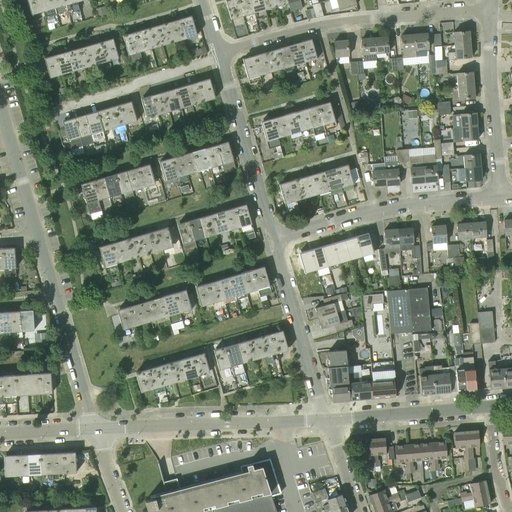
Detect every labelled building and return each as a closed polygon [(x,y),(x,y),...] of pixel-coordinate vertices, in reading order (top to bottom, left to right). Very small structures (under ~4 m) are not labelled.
[(43,12),(40,0),(27,0),(32,15),(43,12)] [(57,14),(52,0),(40,0),(43,12),(45,17),(57,14)] [(68,11),(64,0),(52,0),(57,14),(68,11)] [(64,0),(68,11),(68,12),(69,12),(70,14),(80,11),(77,2),(76,0),(64,0)] [(242,16),(237,0),(225,0),(230,16),(231,19),(242,16)] [(237,0),(242,16),(254,13),(250,0),(237,0)] [(267,18),(265,10),(262,0),(250,0),(254,13),(256,21),(267,18)] [(277,7),(274,0),(262,0),(265,10),(277,7)] [(287,0),(288,3),(291,12),(302,9),(299,0),(287,0)] [(336,0),(340,10),(356,5),(354,0),(336,0)] [(312,5),(316,18),(323,16),(319,2),(312,5)] [(98,17),(108,13),(105,6),(95,9),(98,17)] [(191,16),(179,20),(185,39),(197,36),(191,16)] [(185,39),(179,20),(168,23),(174,42),(185,39)] [(174,42),(168,23),(156,26),(162,46),(174,42)] [(162,46),(156,26),(145,29),(151,49),(162,46)] [(151,49),(145,29),(134,33),(139,52),(151,49)] [(454,45),(470,44),(469,31),(453,33),(454,45)] [(141,59),(139,52),(134,33),(122,36),(124,40),(128,56),(129,55),(131,62),(141,59)] [(427,33),(414,34),(416,56),(426,55),(426,51),(429,51),(427,33)] [(416,56),(414,34),(401,36),(403,57),(416,56)] [(374,38),(375,54),(389,53),(387,37),(374,38)] [(376,60),(375,54),(374,38),(361,39),(363,61),(376,60)] [(113,39),(101,42),(107,62),(119,58),(114,43),(113,39)] [(311,39),(300,43),(305,62),(317,59),(311,39)] [(335,57),(349,56),(347,40),(334,41),(335,57)] [(107,62),(101,42),(90,45),(96,65),(107,62)] [(305,62),(300,43),(288,46),(294,65),(305,62)] [(470,44),(454,45),(455,52),(448,52),(448,59),(472,57),(470,44)] [(96,65),(90,45),(79,49),(84,68),(96,65)] [(294,65),(288,46),(277,49),(283,69),(294,65)] [(191,58),(200,55),(197,47),(189,50),(191,58)] [(84,68),(79,49),(67,52),(73,72),(84,68)] [(283,69),(277,49),(266,52),(271,72),(283,69)] [(73,72),(67,52),(56,55),(62,75),(73,72)] [(271,72),(266,52),(254,56),(260,75),(271,72)] [(62,75),(56,55),(44,59),(50,78),(62,75)] [(262,82),(260,75),(254,56),(243,59),(250,86),(262,82)] [(456,74),(458,86),(474,85),(473,72),(456,74)] [(209,79),(198,82),(204,102),(215,98),(209,79)] [(204,102),(198,82),(186,86),(192,105),(204,102)] [(474,85),(458,86),(459,99),(475,98),(474,85)] [(192,105),(186,86),(175,89),(181,108),(192,105)] [(181,108),(175,89),(164,92),(169,112),(181,108)] [(169,112),(164,92),(152,96),(158,115),(169,112)] [(408,105),(411,98),(403,94),(400,101),(408,105)] [(158,115),(152,96),(141,99),(146,118),(158,115)] [(391,108),(398,105),(394,98),(387,101),(391,108)] [(368,110),(370,104),(363,101),(361,107),(368,110)] [(131,102),(119,105),(125,124),(137,121),(131,102)] [(318,105),(324,125),(335,121),(334,118),(329,102),(318,105)] [(125,124),(119,105),(108,108),(114,128),(125,124)] [(306,109),(312,128),(315,138),(326,135),(324,125),(318,105),(306,109)] [(114,128),(108,108),(97,112),(102,131),(114,128)] [(295,112),(301,131),(312,128),(306,109),(295,112)] [(409,118),(418,118),(417,110),(408,111),(409,118)] [(102,131),(97,112),(85,115),(91,134),(93,142),(104,139),(102,131)] [(284,115),(289,135),(301,131),(295,112),(284,115)] [(460,114),(461,127),(477,126),(476,113),(460,114)] [(91,134),(85,115),(74,118),(80,138),(91,134)] [(273,118),(279,138),(289,135),(284,115),(273,118)] [(82,146),(80,138),(74,118),(62,122),(64,126),(68,141),(69,141),(71,149),(82,146)] [(279,138),(273,118),(261,122),(266,141),(267,141),(269,149),(281,145),(279,138)] [(477,126),(461,127),(462,141),(478,139),(477,126)] [(441,149),(440,143),(440,139),(434,140),(435,154),(422,155),(424,183),(437,182),(435,159),(441,158),(441,154),(441,149)] [(404,168),(402,150),(402,141),(396,141),(397,162),(384,163),(384,170),(386,186),(399,185),(398,169),(404,168)] [(217,145),(222,164),(224,172),(231,170),(235,169),(233,161),(232,157),(229,146),(228,142),(217,145)] [(222,164),(217,145),(205,148),(210,168),(222,164)] [(210,168),(205,148),(194,152),(199,171),(210,168)] [(424,183),(422,155),(409,157),(409,149),(402,150),(404,168),(410,168),(411,184),(424,183)] [(200,176),(199,171),(194,152),(182,155),(188,174),(189,179),(200,176)] [(367,153),(358,153),(362,166),(368,165),(367,153)] [(463,155),(464,168),(480,167),(479,154),(463,155)] [(188,174),(182,155),(171,158),(176,178),(188,174)] [(176,178),(171,158),(159,162),(160,166),(164,181),(176,178)] [(347,164),(336,168),(342,187),(353,184),(352,180),(349,169),(347,164)] [(138,168),(143,187),(155,184),(151,169),(149,165),(138,168)] [(480,167),(464,168),(465,181),(482,180),(480,167)] [(126,171),(132,190),(143,187),(138,168),(126,171)] [(342,187),(336,168),(325,171),(330,190),(342,187)] [(453,169),(442,170),(443,183),(450,182),(449,176),(453,176),(453,169)] [(386,186),(384,170),(372,171),(373,187),(386,186)] [(115,175),(121,194),(132,190),(126,171),(115,175)] [(330,190),(325,171),(313,174),(319,194),(330,190)] [(319,194),(313,174),(302,178),(308,197),(319,194)] [(121,194),(115,175),(104,178),(109,197),(121,194)] [(92,181),(98,200),(109,197),(104,178),(92,181)] [(308,197),(302,178),(291,181),(296,200),(308,197)] [(101,211),(98,200),(92,181),(81,184),(82,189),(89,214),(101,211)] [(298,204),(296,200),(291,181),(279,184),(286,208),(298,204)] [(188,185),(180,187),(182,193),(190,191),(188,185)] [(134,204),(128,206),(125,207),(127,213),(130,212),(136,210),(134,204)] [(234,208),(240,227),(241,234),(253,230),(246,205),(234,208)] [(116,216),(126,213),(124,207),(114,210),(116,216)] [(223,211),(228,231),(240,227),(234,208),(223,211)] [(105,218),(112,217),(110,210),(104,212),(105,218)] [(212,215),(217,234),(228,231),(223,211),(212,215)] [(200,218),(206,237),(217,234),(212,215),(208,216),(200,218)] [(189,221),(195,240),(206,237),(200,218),(189,221)] [(505,235),(511,234),(511,219),(503,220),(505,235)] [(196,246),(195,240),(189,221),(177,224),(178,229),(184,249),(196,246)] [(470,223),(471,238),(486,237),(485,222),(470,223)] [(471,238),(470,223),(457,224),(458,239),(471,238)] [(432,243),(446,242),(445,225),(431,226),(432,243)] [(168,227),(156,230),(162,250),(174,247),(173,243),(169,231),(168,227)] [(398,229),(399,244),(413,243),(412,228),(398,229)] [(399,244),(398,229),(384,230),(385,246),(399,244)] [(162,250),(156,230),(145,234),(150,253),(162,250)] [(150,253),(145,234),(133,237),(139,257),(150,253)] [(368,234),(356,237),(361,254),(362,256),(373,253),(369,238),(368,234)] [(139,257),(133,237),(122,240),(128,260),(139,257)] [(361,254),(356,237),(345,240),(350,258),(361,254)] [(488,268),(495,267),(492,239),(487,240),(488,252),(487,252),(488,268)] [(128,260),(122,240),(111,243),(116,263),(128,260)] [(350,258),(345,240),(333,244),(338,261),(350,258)] [(221,245),(223,251),(230,249),(228,242),(221,245)] [(118,269),(116,263),(111,243),(99,247),(106,272),(118,269)] [(338,261),(333,244),(322,247),(327,264),(329,270),(340,267),(338,261)] [(455,271),(453,244),(447,245),(448,258),(445,258),(446,271),(455,271)] [(453,244),(455,271),(465,270),(464,257),(459,257),(458,244),(453,244)] [(422,275),(419,246),(411,246),(412,259),(416,258),(417,270),(412,270),(413,275),(422,275)] [(327,264),(322,247),(311,250),(316,268),(327,264)] [(15,248),(3,249),(4,269),(16,268),(15,248)] [(381,271),(387,270),(384,248),(378,249),(381,271)] [(316,268),(311,250),(299,254),(304,271),(316,268)] [(475,268),(485,268),(484,257),(475,258),(475,268)] [(168,269),(174,267),(172,259),(165,261),(168,269)] [(252,270),(257,287),(260,296),(271,292),(264,267),(252,270)] [(257,287),(252,270),(241,274),(246,291),(257,287)] [(246,291),(241,274),(230,277),(235,294),(236,300),(248,297),(246,291)] [(390,287),(400,286),(399,274),(389,275),(390,287)] [(235,294),(230,277),(218,280),(223,297),(235,294)] [(223,297),(218,280),(207,284),(212,301),(223,297)] [(212,301),(207,284),(196,287),(197,291),(200,304),(212,301)] [(408,289),(412,332),(431,330),(430,317),(429,309),(427,287),(408,289)] [(412,332),(408,289),(386,291),(390,334),(412,332)] [(174,293),(179,310),(191,307),(186,292),(186,290),(174,293)] [(179,310),(174,293),(163,296),(168,314),(171,324),(182,320),(179,310)] [(383,293),(371,295),(372,304),(383,303),(383,293)] [(318,319),(337,313),(334,302),(342,300),(340,294),(322,299),(324,305),(315,308),(318,319)] [(373,308),(372,304),(371,295),(363,295),(364,309),(373,308)] [(168,314),(163,296),(152,300),(157,317),(168,314)] [(157,317),(152,300),(140,303),(146,320),(157,317)] [(263,310),(270,309),(267,300),(261,302),(263,310)] [(146,320),(140,303),(129,306),(134,324),(146,320)] [(137,333),(134,324),(129,306),(117,310),(125,336),(137,333)] [(33,310),(20,311),(22,332),(34,331),(33,310)] [(22,332),(20,311),(9,312),(10,333),(22,332)] [(343,311),(337,313),(318,319),(321,329),(334,325),(336,331),(353,326),(351,320),(346,321),(343,311)] [(477,312),(478,322),(479,330),(494,328),(492,311),(477,312)] [(0,333),(10,333),(9,312),(0,312),(0,333)] [(479,330),(478,322),(469,323),(471,344),(480,343),(479,330)] [(494,328),(479,330),(480,343),(495,342),(494,328)] [(283,331),(271,334),(276,354),(288,350),(284,335),(283,331)] [(461,332),(455,333),(456,345),(463,344),(461,332)] [(276,354),(271,334),(259,337),(265,357),(276,354)] [(265,357),(259,337),(248,340),(254,360),(265,357)] [(254,360),(248,340),(237,344),(242,363),(254,360)] [(245,373),(242,363),(237,344),(225,347),(231,366),(234,376),(245,373)] [(231,366),(225,347),(214,350),(215,355),(219,370),(231,366)] [(350,400),(348,374),(346,350),(328,351),(329,367),(327,367),(329,386),(331,386),(332,402),(350,400)] [(204,353),(192,356),(198,376),(210,373),(205,357),(204,353)] [(198,376),(192,356),(181,360),(186,379),(198,376)] [(473,357),(463,358),(464,369),(465,369),(467,391),(476,390),(473,357)] [(448,367),(449,373),(450,392),(467,391),(465,369),(464,369),(463,358),(453,359),(454,366),(448,367)] [(186,379),(181,360),(170,363),(175,383),(186,379)] [(371,362),(373,381),(374,398),(395,397),(392,361),(371,362)] [(503,388),(502,365),(501,361),(488,362),(490,389),(503,388)] [(175,383),(170,363),(158,366),(164,386),(175,383)] [(511,363),(502,365),(503,388),(511,387),(511,363)] [(432,366),(435,393),(450,392),(449,373),(441,373),(441,365),(432,366)] [(165,391),(164,386),(158,366),(147,369),(152,389),(153,389),(154,394),(165,391)] [(435,393),(432,366),(424,366),(424,368),(418,369),(421,394),(435,393)] [(152,389),(147,369),(135,373),(141,392),(152,389)] [(51,373),(38,374),(40,394),(52,393),(51,373)] [(374,398),(373,381),(359,382),(358,373),(348,374),(350,400),(374,398)] [(28,395),(27,374),(15,375),(17,396),(28,395)] [(40,394),(38,374),(27,374),(28,395),(40,394)] [(17,403),(17,396),(15,375),(3,376),(6,404),(17,403)] [(511,427),(501,428),(503,444),(511,444),(511,446),(511,427)] [(478,430),(466,431),(468,459),(473,459),(472,452),(470,452),(470,447),(479,446),(478,430)] [(468,459),(466,431),(454,432),(455,448),(465,448),(465,453),(463,453),(464,459),(463,471),(469,471),(468,459)] [(373,439),(375,467),(379,466),(379,460),(377,460),(377,455),(386,454),(385,438),(373,439)] [(375,467),(373,439),(361,440),(362,462),(370,461),(371,467),(375,467)] [(446,442),(433,443),(435,470),(435,471),(439,470),(439,464),(437,464),(436,459),(447,458),(446,442)] [(435,470),(433,443),(420,444),(421,460),(431,459),(432,465),(430,465),(430,471),(435,470)] [(408,445),(410,473),(414,473),(414,466),(412,466),(412,461),(421,460),(420,444),(408,445)] [(405,467),(406,473),(410,473),(408,445),(395,446),(396,462),(407,461),(407,467),(405,467)] [(64,471),(63,452),(51,453),(52,472),(64,471)] [(75,452),(63,452),(64,471),(76,470),(75,452)] [(41,475),(40,453),(28,454),(29,475),(40,475),(41,475)] [(52,472),(51,453),(40,453),(41,475),(46,474),(52,474),(52,472)] [(29,475),(28,454),(16,455),(17,476),(29,475)] [(17,476),(16,455),(4,455),(4,461),(5,477),(17,476)] [(276,511),(262,466),(253,468),(252,464),(246,465),(248,470),(179,488),(149,496),(150,499),(145,501),(147,511),(155,511),(158,511),(198,511),(212,508),(212,511),(276,511)] [(368,487),(377,486),(376,479),(367,479),(368,487)] [(460,495),(461,498),(488,492),(485,480),(469,484),(471,493),(466,494),(466,492),(460,493),(460,495)] [(314,492),(321,511),(325,511),(346,505),(342,494),(328,499),(324,488),(314,492)] [(368,495),(372,507),(399,497),(397,493),(391,495),(392,497),(387,499),(384,490),(368,495)] [(420,497),(418,490),(405,495),(407,499),(408,502),(421,497),(420,497)] [(488,492),(461,498),(457,498),(447,501),(448,506),(462,503),(461,502),(467,501),(467,499),(472,498),(474,507),(490,503),(488,492)] [(395,503),(400,501),(399,497),(372,507),(374,511),(392,511),(398,510),(395,503)]
